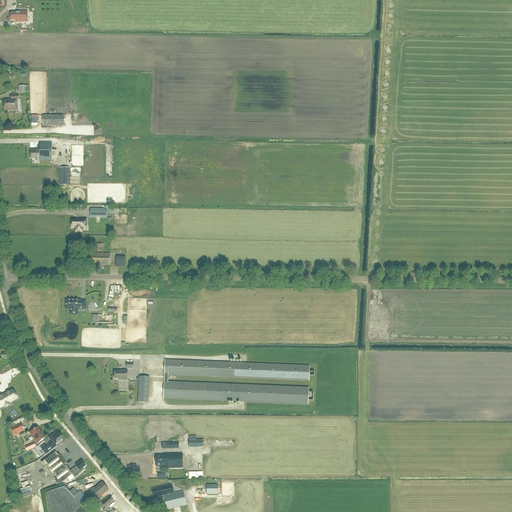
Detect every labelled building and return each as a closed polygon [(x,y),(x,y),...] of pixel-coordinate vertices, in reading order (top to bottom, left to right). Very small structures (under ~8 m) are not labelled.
[(18,22),(27,22),(28,11),(17,11),(17,13),(11,13),(11,20),(17,20),(17,21),(19,21),(18,22)] [(5,111),(18,110),(17,99),(19,99),(19,96),(11,96),(11,100),(4,100),(5,111)] [(43,126),(64,126),(63,116),(43,115),(43,126)] [(39,161),(39,162),(52,162),(52,148),(40,148),(40,149),(36,149),(36,150),(31,150),(31,159),(36,159),(36,161),(39,161)] [(70,185),(70,168),(59,168),(59,185),(70,185)] [(86,224),(86,220),(72,220),(72,228),(76,228),(76,231),(82,231),(82,228),(82,224),(86,224)] [(85,255),(85,264),(105,264),(105,255),(98,255),(98,251),(102,251),(102,241),(88,241),(88,251),(91,251),(91,255),(85,255)] [(135,241),(123,241),(123,251),(135,251),(135,241)] [(125,268),(125,256),(116,256),(116,267),(125,268)] [(111,301),(120,301),(120,291),(111,291),(111,301)] [(87,309),(97,309),(96,293),(85,293),(85,300),(87,300),(87,309)] [(66,300),(66,309),(70,309),(70,315),(77,315),(78,308),(81,308),(81,309),(85,309),(85,301),(80,301),(80,300),(74,300),(72,300),(66,300)] [(103,314),(102,314),(102,313),(99,313),(99,321),(114,321),(114,313),(110,313),(110,314),(103,314)] [(168,375),(309,380),(309,366),(165,360),(164,399),(308,404),(309,387),(168,382),(168,375)] [(119,380),(127,380),(128,370),(121,370),(121,371),(114,371),(114,379),(119,379),(119,380)] [(148,403),(149,377),(139,377),(138,402),(148,403)] [(5,394),(0,396),(0,407),(0,408),(4,406),(5,408),(11,405),(10,403),(18,398),(13,389),(8,392),(8,393),(5,395),(5,394)] [(20,423),(10,428),(14,436),(24,430),(20,423)] [(38,427),(29,433),(37,444),(45,438),(38,427)] [(55,444),(59,441),(61,443),(64,440),(63,438),(60,434),(59,434),(57,432),(49,438),(44,442),(46,444),(41,448),(46,455),(57,446),(55,444)] [(42,463),(58,484),(57,484),(59,486),(63,485),(67,481),(66,479),(72,475),(75,478),(78,474),(77,472),(79,470),(80,471),(85,466),(81,461),(76,466),(77,467),(74,469),(73,468),(70,471),(66,466),(67,465),(59,454),(58,455),(56,452),(42,463)] [(164,468),(183,468),(183,465),(182,456),(182,454),(164,454),(164,456),(156,456),(156,466),(164,466),(164,468)] [(189,471),(189,479),(204,478),(204,471),(189,471)] [(65,487),(47,493),(49,511),(86,511),(85,511),(95,502),(96,503),(102,497),(101,496),(108,490),(102,482),(95,489),(94,487),(87,493),(91,497),(82,505),(87,500),(80,491),(73,496),(65,487)] [(161,497),(163,496),(166,508),(186,503),(183,491),(174,493),(172,484),(152,489),(154,498),(161,496),(161,497)] [(77,485),(72,490),(74,493),(80,488),(77,485)] [(218,485),(208,486),(206,486),(207,494),(218,494),(218,485)] [(105,508),(113,501),(110,497),(101,504),(105,508)]
